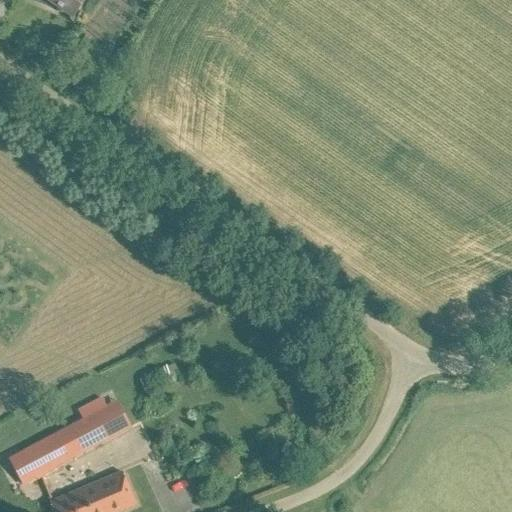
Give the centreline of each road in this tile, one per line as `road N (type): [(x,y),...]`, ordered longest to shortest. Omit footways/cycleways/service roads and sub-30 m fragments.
road 1 (unclassified): [(414,360),(378,325),(0,60)]
road 2 (unclassified): [(414,360),(366,452),(340,477),(262,511)]
